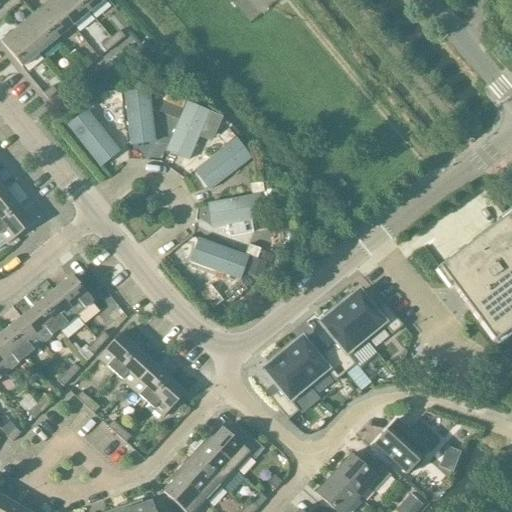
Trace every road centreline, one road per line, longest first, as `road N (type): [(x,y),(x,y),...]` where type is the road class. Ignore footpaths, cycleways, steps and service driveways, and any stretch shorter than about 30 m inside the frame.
road 1 (residential): [(225,352),(481,155)]
road 2 (residential): [(308,460),(354,413),(388,401),(413,400),(511,431)]
road 3 (residential): [(131,260),(183,216),(165,182),(135,179),(90,211)]
road 4 (residential): [(112,481),(62,444),(41,466),(42,484),(87,490)]
road 5 (residential): [(225,385),(145,471),(112,481)]
road 6 (residential): [(90,211),(0,101)]
road 7 (unclassified): [(511,100),(424,0)]
road 8 (residential): [(225,352),(131,260)]
road 9 (residential): [(0,290),(93,214)]
